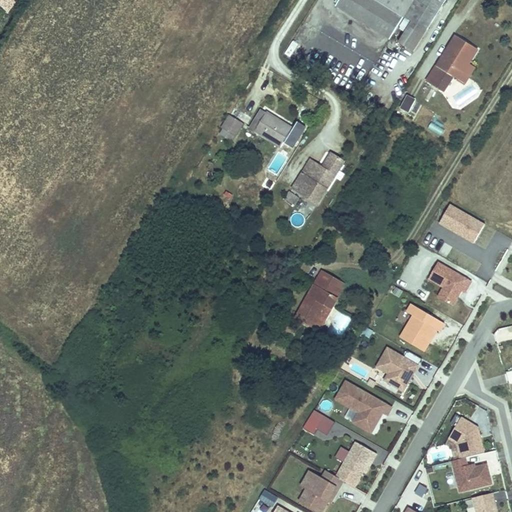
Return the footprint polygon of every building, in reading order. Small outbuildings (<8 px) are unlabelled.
[(0,0),(0,8),(1,10),(8,0),(0,0)] [(337,0),(334,7),(389,40),(404,14),(379,0),(337,0)] [(379,0),(404,14),(413,20),(399,43),(414,52),(445,0),(379,0)] [(441,89),(448,77),(453,71),(456,72),(461,65),(465,67),(476,48),(455,36),(427,81),(441,89)] [(453,71),(448,77),(455,81),(465,67),(461,65),(456,72),(453,71)] [(408,107),(413,97),(405,92),(399,103),(408,107)] [(290,125),(264,109),(254,126),(280,142),(290,125)] [(231,113),(219,135),(229,141),(233,134),(236,135),(244,121),(231,113)] [(427,129),(441,135),(444,128),(430,122),(427,129)] [(316,163),(325,150),(323,149),(314,162),(316,163)] [(309,202),(337,158),(325,150),(316,163),(314,162),(304,156),(294,172),(302,177),(293,192),(309,202)] [(293,192),(302,177),(294,172),(284,186),(293,192)] [(471,242),(482,223),(447,203),(436,222),(471,242)] [(461,292),(468,281),(435,262),(425,278),(441,286),(435,296),(450,305),(458,290),(461,292)] [(314,297),(308,294),(296,315),(313,324),(325,304),(333,309),(340,295),(332,290),(336,283),(320,274),(315,282),(321,285),(314,297)] [(315,282),(308,294),(314,297),(321,285),(315,282)] [(332,290),(340,295),(345,288),(336,283),(332,290)] [(396,295),(399,289),(393,286),(390,292),(396,295)] [(437,331),(442,323),(409,303),(404,311),(410,315),(412,316),(405,327),(404,326),(397,337),(421,351),(426,343),(424,341),(432,328),(434,329),(437,331)] [(337,311),(330,326),(345,333),(352,319),(337,311)] [(405,327),(412,316),(410,315),(404,326),(405,327)] [(426,343),(434,329),(432,328),(424,341),(426,343)] [(401,391),(419,358),(405,350),(401,356),(385,347),(374,366),(385,373),(393,377),(389,384),(401,391)] [(389,384),(393,377),(385,373),(382,380),(389,384)] [(370,387),(373,382),(367,379),(364,384),(370,387)] [(389,406),(343,381),(333,399),(356,412),(350,422),(366,431),(377,410),(380,412),(384,415),(389,406)] [(323,415),(312,409),(305,422),(316,428),(323,415)] [(369,432),(380,412),(377,410),(366,431),(369,432)] [(482,452),(475,427),(458,417),(446,438),(454,442),(458,458),(462,457),(482,452)] [(313,433),(316,428),(305,422),(302,427),(313,433)] [(361,472),(368,460),(370,462),(375,453),(355,442),(335,476),(342,480),(353,487),(361,472)] [(489,483),(484,463),(472,466),(471,462),(464,464),(462,457),(458,458),(450,460),(457,491),(489,483)] [(363,473),(370,462),(368,460),(361,472),(363,473)] [(320,511),(326,501),(335,486),(337,488),(342,480),(335,476),(324,470),(320,477),(313,473),(305,489),(297,501),(316,511),(320,511)] [(305,489),(313,473),(308,470),(299,486),(305,489)] [(282,491),(291,492),(292,484),(283,483),(282,491)] [(415,495),(422,498),(427,489),(420,485),(415,495)] [(329,503),(337,488),(335,486),(326,501),(329,503)] [(260,497),(274,505),(278,498),(264,490),(260,497)] [(496,511),(491,492),(470,497),(473,511),(496,511)]
